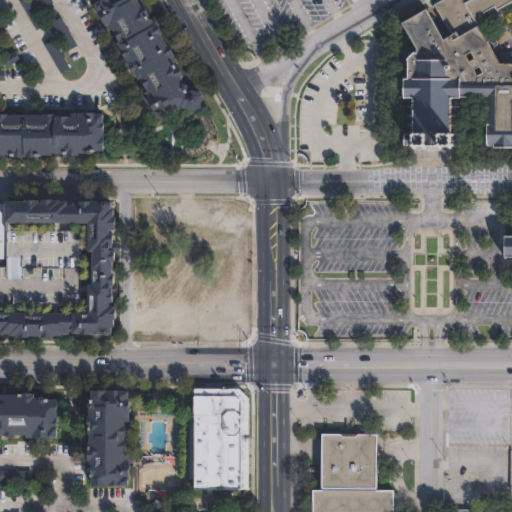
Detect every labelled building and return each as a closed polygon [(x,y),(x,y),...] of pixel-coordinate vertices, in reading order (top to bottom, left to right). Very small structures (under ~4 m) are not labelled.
[(35,26),(44,21),(31,0),(21,0),(20,1),(35,26)] [(140,0),(194,95),(156,116),(96,11),(115,0),(140,0)] [(498,62),(511,62),(511,148),(491,148),(491,147),(484,147),(484,97),(451,97),(451,135),(457,135),(457,145),(449,145),(449,148),(408,148),(408,145),(402,145),(402,134),(406,134),(407,97),(400,97),(400,76),(406,76),(406,58),(413,49),(398,23),(437,0),(510,0),(474,21),(498,62)] [(71,60),(81,55),(62,15),(52,20),(71,60)] [(68,66),(54,38),(44,43),(59,71),(68,66)] [(1,59),(7,66),(19,58),(14,50),(1,59)] [(0,110),(104,111),(103,152),(0,150),(0,110)] [(114,200),(113,242),(117,242),(116,253),(113,253),(113,305),(115,305),(115,321),(113,321),(113,328),(110,328),(110,337),(78,336),(78,335),(59,335),(59,338),(0,337),(0,313),(87,314),(87,285),(91,286),(91,254),(87,254),(87,224),(67,224),(6,224),(6,203),(6,198),(12,198),(12,199),(59,199),(59,201),(66,201),(66,205),(67,205),(71,205),(71,202),(78,202),(78,200),(114,200)] [(78,305),(0,304),(0,266),(6,267),(6,259),(6,231),(68,232),(79,232),(78,305)] [(511,257),(502,257),(502,234),(511,234),(511,257)] [(189,478),(194,478),(194,488),(248,489),(249,388),(190,387),(189,478)] [(88,485),(128,485),(129,390),(89,389),(88,485)] [(50,439),(0,438),(0,398),(51,399),(50,439)] [(378,434),(378,491),(395,491),(395,511),(313,511),(313,489),(322,489),(321,434),(378,434)] [(30,480),(0,480),(0,469),(30,469),(30,480)]
